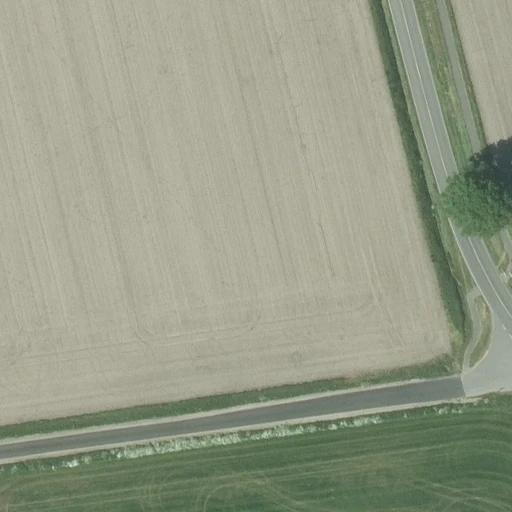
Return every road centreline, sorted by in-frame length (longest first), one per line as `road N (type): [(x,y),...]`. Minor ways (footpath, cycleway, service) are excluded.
road 1 (unclassified): [(511,380),(0,457)]
road 2 (tertiary): [(511,322),(455,204),(398,0)]
